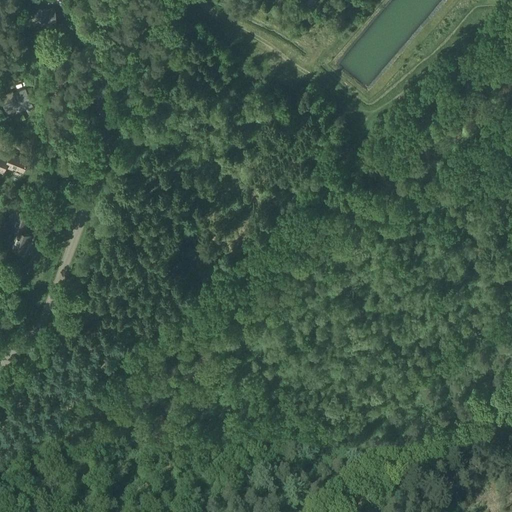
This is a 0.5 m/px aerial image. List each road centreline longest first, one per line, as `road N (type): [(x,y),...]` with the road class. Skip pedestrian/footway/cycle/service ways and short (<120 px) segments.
road 1 (unclassified): [(0,365),(47,308),(97,175),(102,50),(118,0)]
road 2 (track): [(357,511),(511,386)]
road 3 (track): [(202,0),(361,116)]
